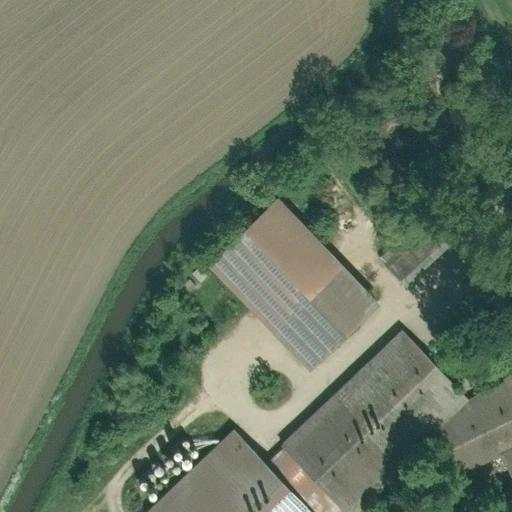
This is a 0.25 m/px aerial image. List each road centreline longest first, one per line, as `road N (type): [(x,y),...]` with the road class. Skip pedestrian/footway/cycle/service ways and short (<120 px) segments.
road 1 (track): [(270,435),(511,198)]
road 2 (track): [(315,392),(270,350),(253,344),(231,356),(223,389),(270,435)]
road 3 (track): [(511,161),(444,34),(435,0)]
